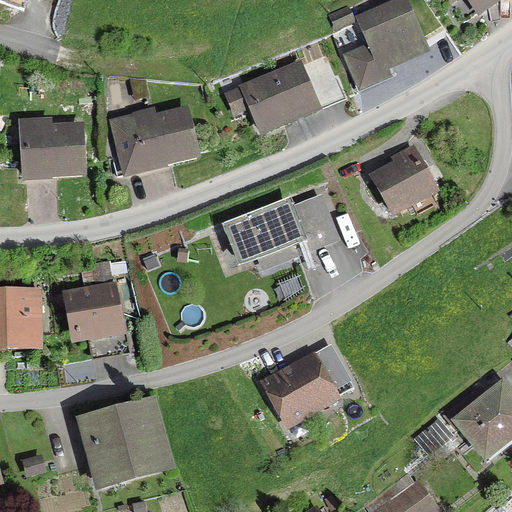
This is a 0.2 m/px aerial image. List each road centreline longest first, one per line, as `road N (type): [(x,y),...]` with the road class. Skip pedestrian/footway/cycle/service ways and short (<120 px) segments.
road 1 (residential): [(0,402),(175,376),(270,345),(460,226),(487,202),(507,140),(500,81),(485,62)]
road 2 (residential): [(485,62),(299,158),(128,226),(0,237)]
